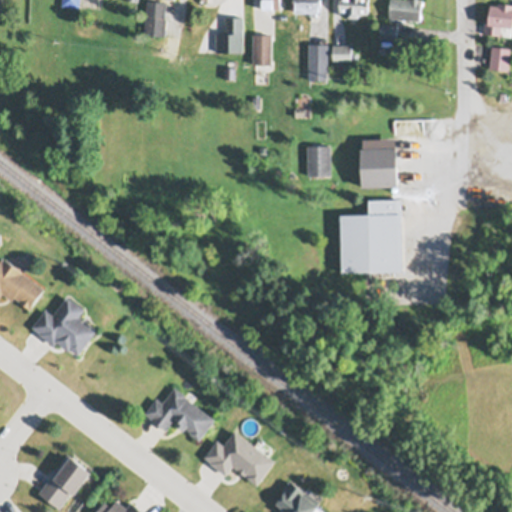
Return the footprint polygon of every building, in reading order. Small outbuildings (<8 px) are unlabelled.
[(80,0),(62,0),(62,7),(79,9),(80,0)] [(146,0),(166,0),(165,16),(167,16),(165,33),(144,32),(146,0)] [(282,0),(262,0),(263,10),(283,10),(282,0)] [(316,9),(316,13),(310,13),(310,9),(294,9),(294,0),(321,0),(321,9),(316,9)] [(340,0),(368,0),(368,10),(359,10),(359,12),(348,12),(348,9),(340,9),(340,0)] [(390,0),(421,0),(420,17),(389,14),(390,0)] [(511,21),(502,20),(500,32),(484,31),(485,17),(488,18),(490,1),(498,2),(498,0),(511,0),(511,21)] [(243,14),(243,50),(216,50),(216,31),(225,31),(225,14),(243,14)] [(380,21),(397,22),(396,37),(379,36),(380,21)] [(253,31),(272,32),(272,62),(253,61),(253,31)] [(309,41),(328,41),(327,77),(308,77),(309,41)] [(336,59),(333,59),(333,42),(351,42),(352,59),(342,59),(342,66),(336,66),(336,59)] [(492,43),(511,45),(508,68),(489,66),(492,43)] [(224,65),(236,65),(236,77),(224,77),(224,65)] [(252,106),(252,95),(261,95),(261,106),(252,106)] [(294,106),(310,106),(310,115),(294,115),(294,106)] [(361,143),(396,142),(398,181),(363,182),(361,143)] [(307,143),(330,143),(331,173),(308,173),(307,143)] [(341,210),(369,210),(369,196),(402,195),(402,209),(403,267),(342,268),(341,210)] [(0,259),(4,254),(46,285),(30,306),(19,298),(19,297),(15,294),(12,297),(3,290),(0,294),(0,259)] [(33,324),(46,306),(54,312),(68,292),(86,305),(79,314),(97,327),(79,351),(70,345),(69,347),(58,338),(55,342),(39,331),(40,329),(33,324)] [(186,394),(215,416),(200,437),(191,430),(191,429),(186,425),(184,427),(176,421),(178,418),(175,416),(167,427),(151,416),(152,415),(145,410),(157,395),(163,400),(175,384),(187,392),(186,394)] [(236,427),(276,457),(258,481),(248,473),(249,471),(248,470),(246,472),(234,462),(226,472),(211,460),(212,459),(205,453),(218,436),(225,441),(236,427)] [(39,490),(52,473),(54,475),(71,451),(92,467),(75,489),(73,488),(60,506),(39,490)] [(291,477),(320,498),(311,511),(285,511),(287,510),(282,507),(284,505),(277,499),(284,488),(283,488),(291,477)] [(95,511),(105,499),(112,504),(117,497),(127,504),(131,499),(150,511),(95,511)]
